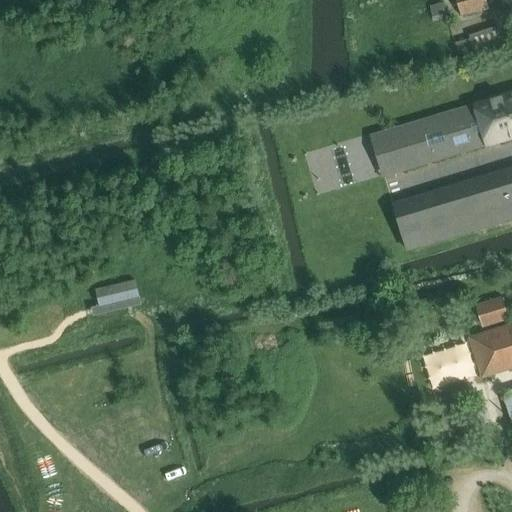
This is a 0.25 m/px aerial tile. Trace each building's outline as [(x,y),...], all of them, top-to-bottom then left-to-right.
[(456,0),(457,2),(453,4),(454,8),(458,6),(461,17),(488,10),(485,0),(456,0)] [(443,4),(430,7),(432,19),(445,15),(443,4)] [(473,51),(504,41),(500,26),(469,35),(469,40),(455,43),(458,55),(473,51)] [(398,170),(396,171),(396,172),(487,145),(511,137),(511,95),(476,106),(385,134),(385,135),(387,135),(398,170)] [(511,170),(396,205),(409,249),(511,218),(511,170)] [(136,281),(97,290),(101,306),(139,297),(136,281)] [(502,299),(477,307),(483,327),(508,320),(502,299)] [(511,325),(471,339),(483,378),(511,369),(511,325)]
